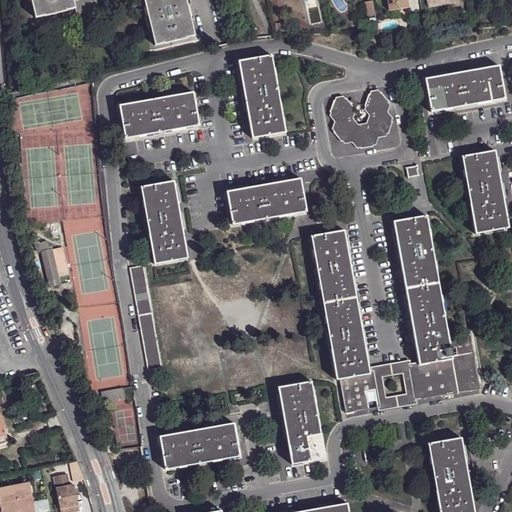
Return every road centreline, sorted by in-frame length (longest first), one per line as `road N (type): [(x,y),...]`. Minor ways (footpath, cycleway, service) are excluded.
road 1 (residential): [(511,41),(393,69),(271,45),(117,81),(103,98),(122,270),(159,492),(170,504),(338,477),(333,443),(349,423),(483,400),(511,408)]
road 2 (tertiary): [(110,511),(47,352)]
road 3 (tertiary): [(47,352),(19,288),(0,212)]
